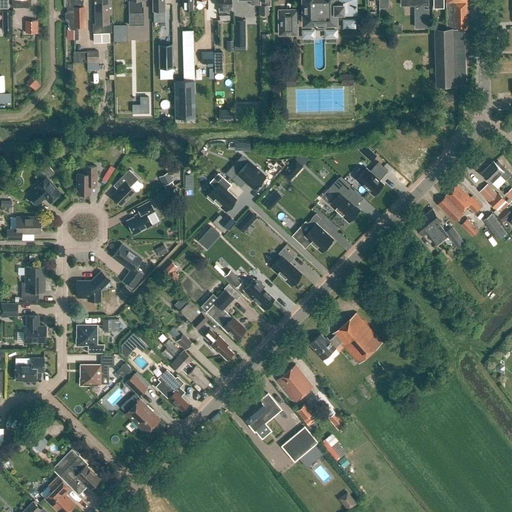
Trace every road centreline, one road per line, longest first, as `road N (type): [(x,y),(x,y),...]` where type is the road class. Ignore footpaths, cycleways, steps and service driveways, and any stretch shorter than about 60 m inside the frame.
road 1 (tertiary): [(137,484),(481,118)]
road 2 (residential): [(61,246),(61,377),(45,395)]
road 3 (residential): [(61,246),(94,247),(103,238),(104,216),(75,208),(63,220),(63,242)]
road 4 (residential): [(45,395),(137,484)]
